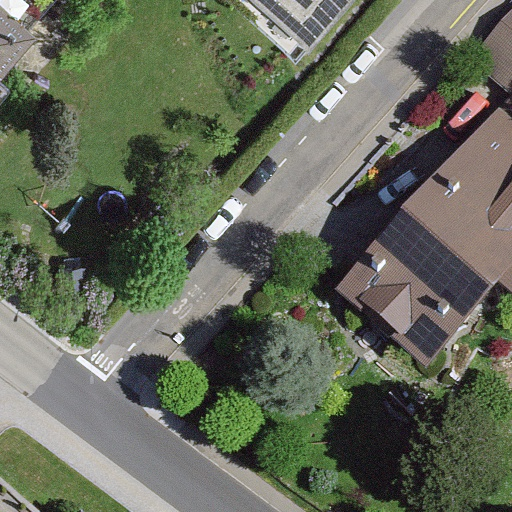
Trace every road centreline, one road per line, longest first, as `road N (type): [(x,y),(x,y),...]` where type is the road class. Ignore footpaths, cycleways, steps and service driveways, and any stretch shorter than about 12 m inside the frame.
road 1 (residential): [(453,0),(78,411)]
road 2 (residential): [(78,411),(214,511)]
